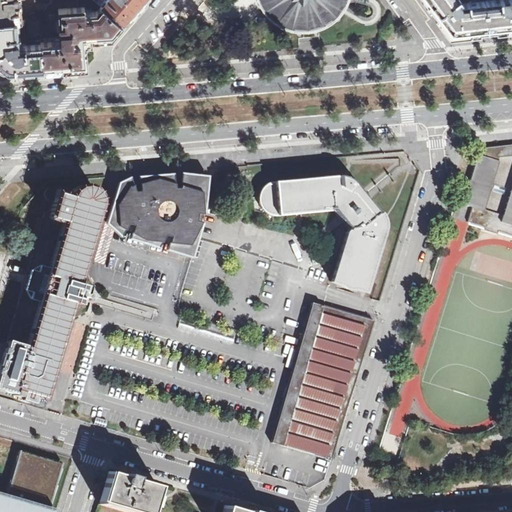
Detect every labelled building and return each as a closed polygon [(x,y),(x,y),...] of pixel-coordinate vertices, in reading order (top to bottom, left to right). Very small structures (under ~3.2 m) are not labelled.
[(21,0),(0,0),(0,22),(17,21),(23,21),(21,0)] [(40,16),(51,0),(35,0),(36,13),(32,13),(29,15),(28,17),(27,20),(39,19),(39,16),(40,16)] [(39,19),(41,34),(42,44),(44,70),(88,66),(86,38),(114,36),(124,25),(102,5),(95,0),(51,0),(40,16),(39,16),(39,19)] [(106,0),(102,5),(124,25),(146,0),(106,0)] [(267,0),(270,4),(274,9),(278,14),(284,18),(289,20),(296,22),(303,23),(310,23),(316,21),(322,19),(328,15),(333,10),(337,6),(340,1),(340,0),(267,0)] [(461,0),(424,0),(445,28),(450,34),(511,27),(511,0),(492,0),(463,3),(462,1),(461,0)] [(39,19),(27,20),(28,35),(41,34),(39,19)] [(17,21),(0,22),(0,65),(8,72),(44,70),(42,44),(20,46),(17,21)] [(511,144),(485,148),(483,156),(477,154),(462,204),(472,207),(468,222),(511,235),(511,144)] [(326,279),(359,289),(378,227),(378,226),(378,223),(378,221),(378,218),(377,215),(375,212),(374,210),(365,200),(364,199),(363,197),(361,195),(360,193),(358,192),(348,179),(346,177),(344,176),(340,174),(336,173),(333,173),(331,173),(266,179),(264,180),(262,181),(259,183),(258,185),(255,188),(254,190),(254,193),(253,195),(253,198),(254,200),(255,202),(256,205),(257,207),(260,209),(262,211),(265,212),(269,213),(271,213),(272,213),(324,208),(325,207),(328,207),(344,226),(343,229),(342,229),(341,229),(329,268),(326,279)] [(156,179),(137,184),(138,191),(133,192),(132,185),(129,186),(118,222),(190,244),(201,223),(195,221),(196,214),(202,215),(200,192),(179,186),(179,188),(174,188),(173,184),(156,179)] [(95,217),(98,205),(99,204),(99,203),(99,202),(99,201),(99,200),(99,199),(98,198),(98,196),(98,195),(97,195),(97,194),(96,192),(95,191),(93,190),(92,188),(91,188),(89,187),(88,187),(86,186),(84,186),(83,186),(81,186),(79,186),(77,187),(76,188),(74,189),(73,190),(71,191),(70,192),(53,187),(51,189),(48,188),(46,189),(45,192),(44,194),(45,196),(46,198),(47,200),(50,201),(52,202),(53,202),(49,214),(45,212),(25,277),(7,341),(7,342),(0,339),(0,390),(13,394),(13,395),(18,397),(19,393),(42,399),(48,400),(56,371),(51,369),(49,369),(49,368),(68,304),(70,304),(70,303),(71,303),(77,305),(79,299),(84,301),(86,294),(81,292),(82,286),(76,285),(76,284),(77,282),(94,219),(95,217)] [(154,319),(157,308),(122,301),(121,306),(142,310),(141,316),(154,319)] [(312,303),(299,348),(360,366),(374,322),(373,321),(312,303)] [(299,348),(271,443),(314,455),(305,489),(309,488),(325,480),(360,366),(299,348)] [(0,511),(48,511),(49,511),(50,507),(63,465),(19,452),(5,496),(3,501),(0,499),(0,511)] [(108,501),(126,506),(128,501),(141,505),(148,483),(134,479),(135,476),(125,473),(125,476),(116,473),(108,501)]
